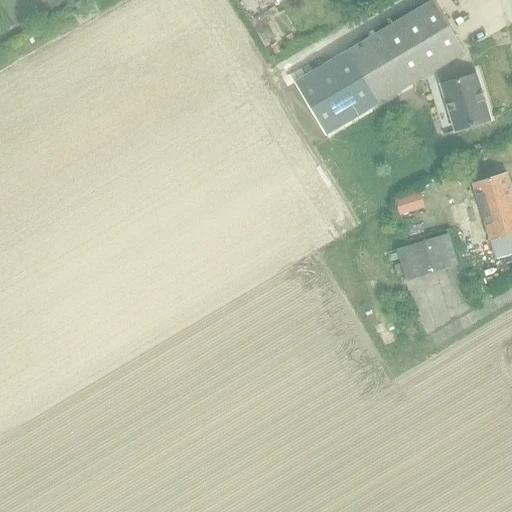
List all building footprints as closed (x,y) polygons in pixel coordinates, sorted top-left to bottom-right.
[(432,0),(324,65),(294,82),(325,135),(336,129),(464,52),(433,0),(432,0)] [(490,120),(476,74),(440,85),(454,131),(490,120)] [(511,195),(505,174),(470,185),(494,259),(511,253),(511,195)] [(420,196),(397,204),(401,218),(424,210),(420,196)] [(408,280),(456,265),(446,234),(398,250),(408,280)]
